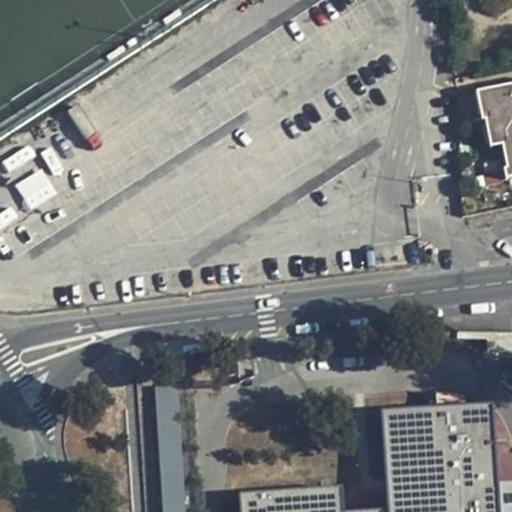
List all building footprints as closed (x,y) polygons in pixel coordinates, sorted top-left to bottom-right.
[(511,89),(485,95),(490,122),(494,122),(499,149),(502,149),(507,173),(511,172),(511,89)] [(482,124),(485,124),(490,122),(485,95),(477,97),(482,124)] [(490,122),(485,124),(490,150),(499,149),(494,122),(490,122)] [(42,168),(15,184),(29,209),(56,193),(42,168)] [(511,333),(458,333),(458,340),(487,339),(487,351),(511,350),(511,333)] [(154,387),(163,511),(185,511),(176,386),(154,387)] [(467,411),(466,403),(466,393),(437,395),(438,413),(467,411)] [(481,402),(466,403),(467,411),(481,410),(481,402)] [(498,511),(498,510),(497,494),(496,479),(492,410),(481,410),(467,411),(438,413),(381,417),(388,511),(343,511),(342,492),(240,499),(241,511),(498,511)] [(504,479),(496,479),(497,494),(505,493),(504,479)] [(511,493),(505,493),(497,494),(498,510),(511,509),(511,493)]
